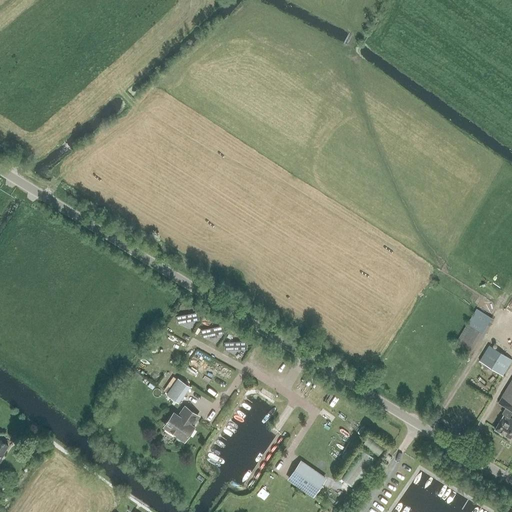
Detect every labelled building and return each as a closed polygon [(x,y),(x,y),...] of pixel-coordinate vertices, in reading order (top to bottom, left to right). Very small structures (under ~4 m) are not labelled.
[(471,356),(493,320),(476,309),(453,346),(468,355),(471,356)] [(199,312),(179,316),(180,323),(200,319),(199,312)] [(204,335),(225,335),(225,327),(204,328),(204,335)] [(502,375),(511,359),(489,345),(479,361),(502,375)] [(173,388),(169,393),(183,402),(193,386),(177,375),(170,386),(173,388)] [(511,379),(498,403),(505,407),(502,413),(503,414),(494,429),(509,438),(511,433),(511,419),(509,417),(511,411),(511,379)] [(458,396),(453,404),(468,413),(475,402),(479,404),(487,391),(472,382),(468,388),(464,385),(464,386),(461,384),(454,394),(458,396)] [(191,426),(198,416),(188,409),(181,419),(173,414),(165,427),(177,435),(176,436),(177,439),(179,440),(182,440),(183,439),(184,440),(193,427),(191,426)] [(379,456),(386,449),(372,437),(365,443),(379,456)] [(341,479),(354,488),(374,459),(361,450),(341,479)] [(300,462),(289,479),(313,496),(325,479),(300,462)]
